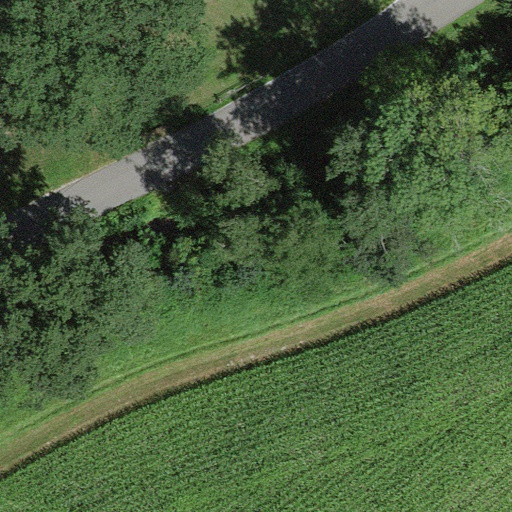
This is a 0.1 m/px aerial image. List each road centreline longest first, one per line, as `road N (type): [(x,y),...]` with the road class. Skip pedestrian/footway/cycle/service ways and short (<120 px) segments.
road 1 (unclassified): [(0,245),(170,159),(444,0)]
road 2 (track): [(170,159),(39,0)]
